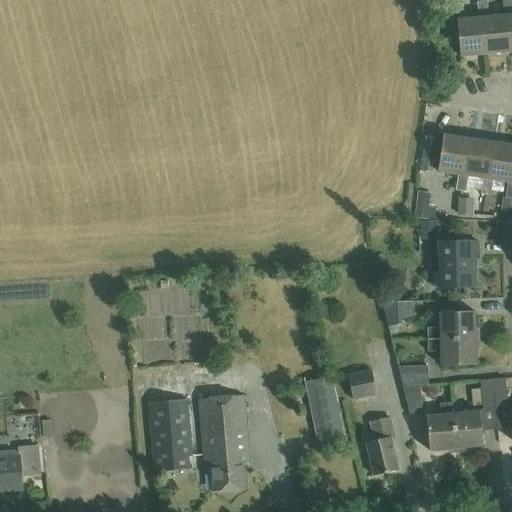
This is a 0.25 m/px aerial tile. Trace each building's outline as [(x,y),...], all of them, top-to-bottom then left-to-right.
[(509,16),(511,52),(511,0),(508,0),(503,1),(504,17),(509,16)] [(484,19),(486,55),(511,52),(509,16),(504,17),(489,18),(487,2),(478,3),(479,19),(484,19)] [(484,19),(479,19),(463,20),(462,4),(453,5),(454,23),(458,23),(461,57),(486,55),(484,19)] [(463,175),(469,139),(443,135),(437,171),(459,175),(456,191),(460,191),(466,192),(468,176),(463,175)] [(488,179),(494,143),(469,139),(463,175),(468,176),(483,179),(481,194),(491,196),(494,180),(488,179)] [(511,145),(494,143),(488,179),(494,180),(508,182),(506,198),(511,198),(511,145)] [(433,173),(437,149),(423,147),(420,171),(433,173)] [(466,192),(460,191),(457,215),(473,217),(475,200),(465,198),(466,192)] [(503,198),(501,210),(509,211),(511,198),(506,198),(503,197),(503,198)] [(416,205),(415,218),(427,220),(429,207),(416,205)] [(438,221),(420,222),(421,239),(438,239),(438,221)] [(472,240),(436,241),(437,288),(474,287),(473,258),(476,258),(476,240),(472,240)] [(412,302),(382,303),(388,328),(402,325),(401,319),(412,318),(412,302)] [(440,327),(427,327),(427,339),(440,338),(475,337),(474,311),(439,312),(440,327)] [(440,338),(427,339),(428,352),(441,351),(441,365),(477,364),(475,337),(440,338)] [(428,367),(399,367),(404,388),(420,387),(428,386),(428,367)] [(354,400),(377,395),(371,369),(348,374),(354,400)] [(492,379),(495,407),(508,406),(505,378),(492,379)] [(495,407),(492,379),(480,381),(483,408),(495,407)] [(319,447),(345,441),(332,380),(306,386),(319,447)] [(420,387),(404,388),(410,414),(423,414),(420,387)] [(245,394),(199,398),(205,465),(212,465),(214,489),(246,486),(244,463),(251,462),(245,394)] [(189,457),(193,456),(188,399),(149,403),(155,472),(190,468),(189,457)] [(453,410),(453,403),(440,404),(440,412),(443,412),(443,414),(426,416),(429,451),(457,448),(453,410)] [(453,410),(457,448),(483,446),(480,410),(463,412),(463,409),(453,410)] [(393,436),(389,416),(370,421),(374,439),(366,441),(374,474),(398,469),(390,436),(393,436)] [(51,420),(43,421),(44,438),(53,437),(51,420)] [(0,489),(2,489),(2,493),(5,495),(18,494),(20,491),(20,488),(22,488),(19,456),(17,457),(17,453),(14,451),(1,452),(0,452),(0,489)]
